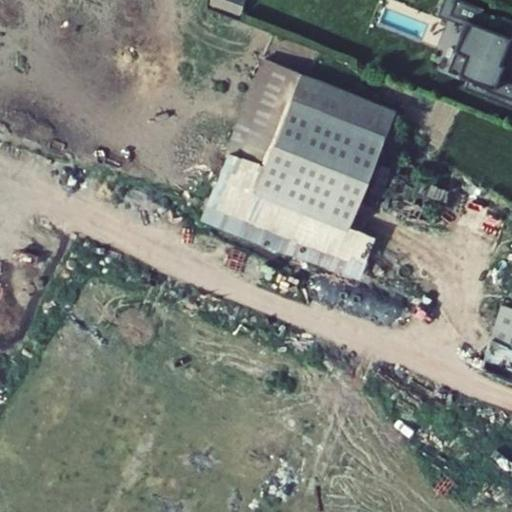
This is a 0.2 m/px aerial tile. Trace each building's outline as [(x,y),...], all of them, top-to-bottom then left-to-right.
[(212,0),(211,6),(240,13),(242,0),(212,0)] [(437,18),(448,23),(455,5),(443,1),(437,18)] [(505,60),(511,62),(511,26),(496,21),(491,35),(473,28),(479,14),(455,5),(448,23),(465,29),(446,78),(464,85),(469,86),(467,91),(511,107),(511,89),(494,83),(499,70),(501,71),(503,66),(505,60)] [(395,109),(264,57),(199,218),(359,282),(377,238),(348,226),(395,109)] [(511,62),(505,60),(503,66),(511,69),(511,62)] [(511,107),(467,91),(469,86),(464,85),(461,93),(511,112),(511,107)] [(511,320),(503,318),(492,352),(511,357),(511,320)]
